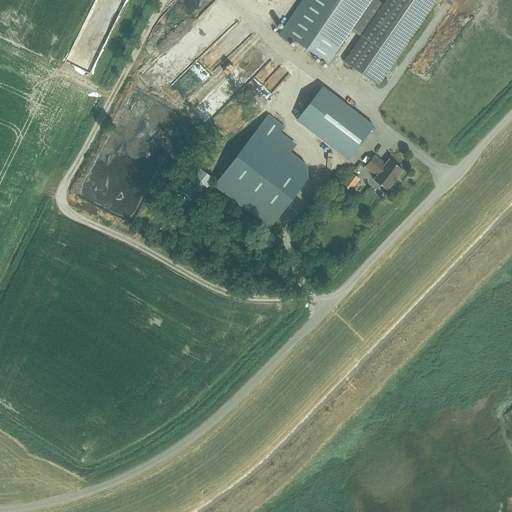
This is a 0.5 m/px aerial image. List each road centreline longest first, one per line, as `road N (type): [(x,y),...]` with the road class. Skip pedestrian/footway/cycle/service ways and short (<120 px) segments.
road 1 (unclassified): [(0,509),(97,488),(193,436),(511,113)]
road 2 (track): [(326,306),(310,296),(243,296),(208,284),(59,202),(164,0)]
